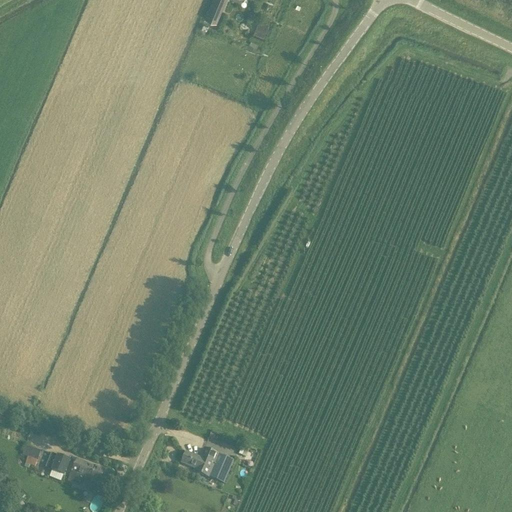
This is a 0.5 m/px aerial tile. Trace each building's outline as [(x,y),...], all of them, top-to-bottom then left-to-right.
[(219,16),(225,0),(212,0),(208,11),(219,16)] [(256,34),(263,38),(267,28),(260,25),(256,34)] [(252,39),(249,44),(257,48),(259,43),(252,39)] [(26,447),(23,456),(36,461),(40,452),(26,447)] [(234,462),(204,450),(200,459),(187,453),(182,464),(196,470),(194,473),(224,485),(234,462)] [(52,454),(46,467),(52,469),(52,471),(64,476),(70,461),(58,456),(52,454)] [(77,460),(71,473),(76,475),(73,482),(87,488),(95,491),(97,486),(98,484),(98,485),(104,471),(77,460)]
